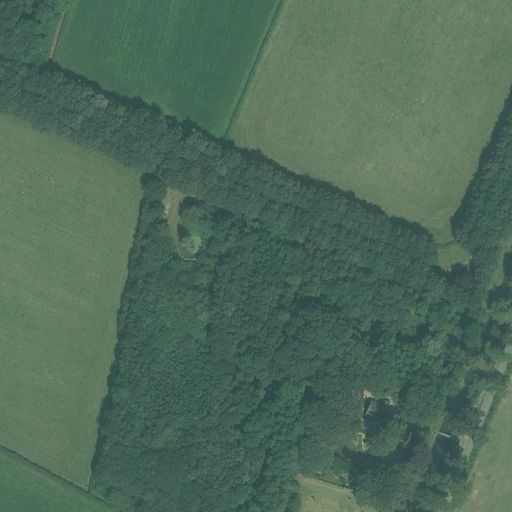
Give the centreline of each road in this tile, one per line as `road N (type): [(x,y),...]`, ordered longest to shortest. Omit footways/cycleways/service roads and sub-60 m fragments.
road 1 (track): [(268,201),(449,275),(466,269),(511,172)]
road 2 (track): [(197,511),(268,201)]
road 3 (track): [(0,84),(268,201)]
road 4 (unclassified): [(441,511),(511,343)]
